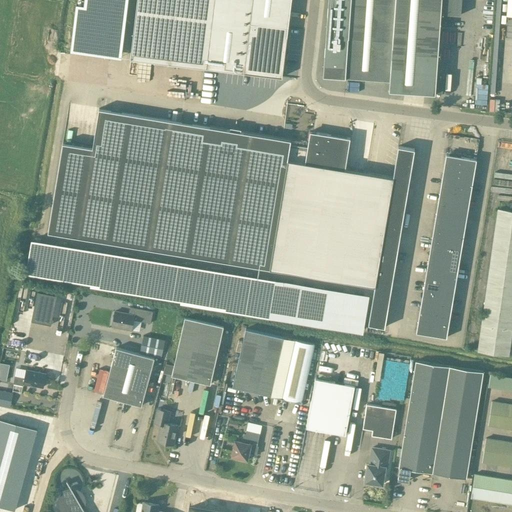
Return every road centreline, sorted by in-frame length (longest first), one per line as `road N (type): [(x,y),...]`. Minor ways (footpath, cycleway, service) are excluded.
road 1 (unclassified): [(76,347),(64,434),(77,452),(362,511)]
road 2 (unclassified): [(511,124),(317,96),(306,79),(315,0)]
